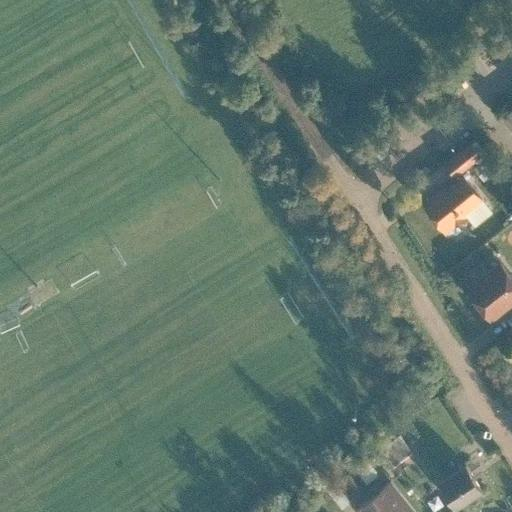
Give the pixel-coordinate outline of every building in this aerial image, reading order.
[(455,175),(480,155),(470,143),(445,163),(455,175)] [(443,231),(481,197),(461,176),(424,209),(443,231)] [(490,321),(511,303),(511,278),(499,262),(464,290),(490,321)] [(403,432),(386,439),(393,458),(411,451),(403,432)] [(465,464),(438,481),(454,505),(454,506),(455,506),(482,489),(465,464)] [(411,511),(416,508),(389,476),(357,503),(364,511),(411,511)] [(350,497),(336,482),(327,490),(341,505),(350,497)]
